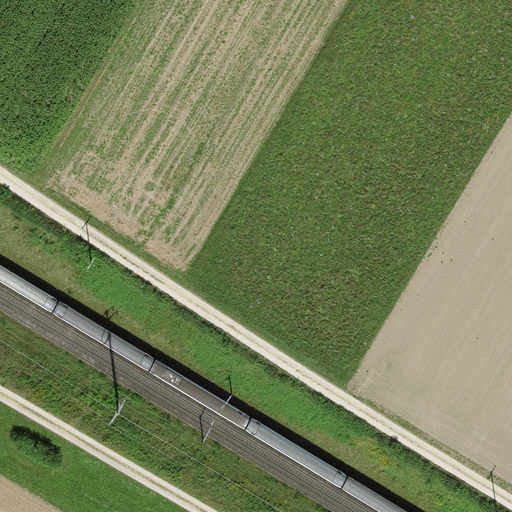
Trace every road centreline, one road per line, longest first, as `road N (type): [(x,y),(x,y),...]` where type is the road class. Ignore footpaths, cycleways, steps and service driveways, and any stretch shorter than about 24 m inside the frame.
road 1 (track): [(0,180),(511,507)]
road 2 (track): [(195,511),(0,401)]
